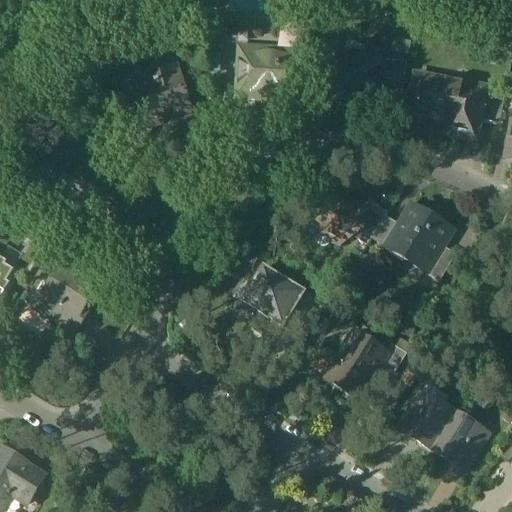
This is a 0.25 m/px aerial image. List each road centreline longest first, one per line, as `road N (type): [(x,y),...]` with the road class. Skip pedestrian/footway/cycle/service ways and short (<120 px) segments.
road 1 (residential): [(511,208),(396,158),(303,161),(244,190),(137,347)]
road 2 (residential): [(137,347),(297,448)]
road 3 (residential): [(198,511),(80,441)]
road 4 (residential): [(297,448),(399,511)]
